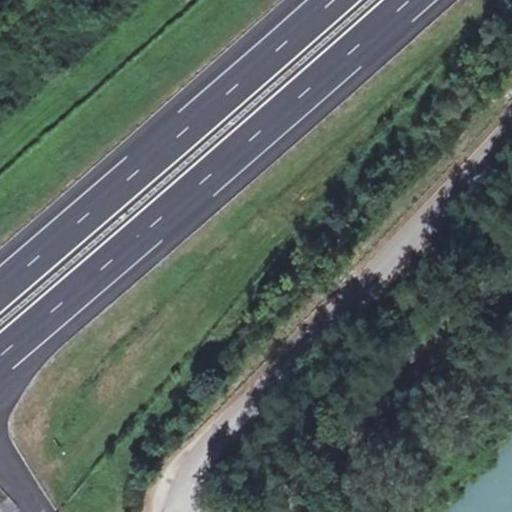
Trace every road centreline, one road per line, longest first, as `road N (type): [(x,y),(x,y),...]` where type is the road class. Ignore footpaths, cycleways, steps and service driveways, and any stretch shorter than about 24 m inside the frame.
road 1 (motorway): [(0,358),(412,0)]
road 2 (unclassified): [(511,130),(203,449),(178,511)]
road 3 (motorway): [(329,0),(0,286)]
